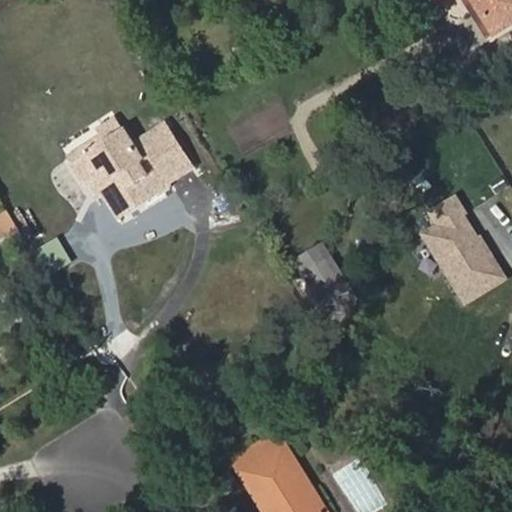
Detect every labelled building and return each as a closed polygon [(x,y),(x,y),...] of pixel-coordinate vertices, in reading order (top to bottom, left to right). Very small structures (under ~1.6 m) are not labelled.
[(474,0),(496,36),(511,26),(511,0),(434,0),(435,2),(438,0),(474,0)] [(246,67),(262,57),(253,43),(237,52),(246,67)] [(173,187),(200,169),(171,123),(136,145),(119,118),(100,130),(103,135),(110,146),(77,165),(89,185),(97,180),(107,197),(111,195),(125,220),(176,190),(173,187)] [(71,156),(77,165),(110,146),(103,135),(71,156)] [(431,236),(469,305),(511,281),(511,277),(465,192),(431,211),(441,230),(431,236)] [(13,208),(0,216),(0,242),(25,227),(13,208)] [(331,240),(301,258),(330,306),(360,288),(331,240)] [(222,400),(259,378),(245,357),(207,378),(222,400)] [(329,511),(282,437),(237,464),(266,511),(329,511)] [(405,505),(408,511),(416,511),(425,507),(419,496),(405,505)]
